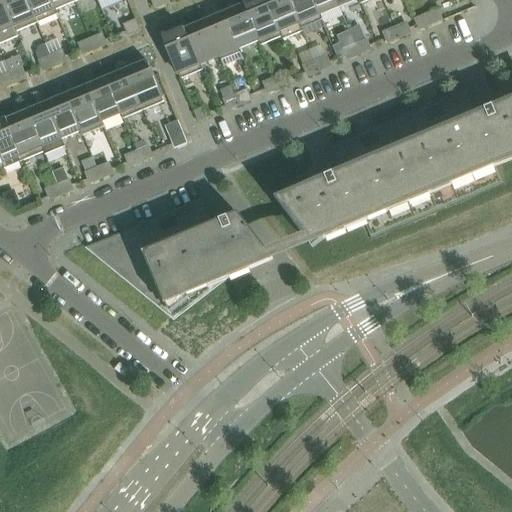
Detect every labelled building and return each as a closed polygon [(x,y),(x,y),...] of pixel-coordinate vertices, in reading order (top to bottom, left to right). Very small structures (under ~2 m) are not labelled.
[(17,33),(2,0),(0,0),(0,34),(14,29),(16,33),(17,33)] [(37,25),(26,0),(2,0),(17,33),(37,25)] [(57,16),(49,0),(26,0),(37,25),(57,16)] [(75,3),(73,0),(49,0),(57,16),(58,16),(56,11),(75,3)] [(166,6),(164,1),(163,0),(150,0),(155,10),(166,6)] [(281,38),(264,0),(256,0),(244,5),(261,47),(281,38)] [(301,30),(288,0),(264,0),(281,38),(283,38),(281,33),(299,25),(301,30)] [(321,22),(312,0),(288,0),(301,30),(321,22)] [(339,9),(335,0),(312,0),(321,22),(323,21),(321,16),(339,9)] [(361,5),(358,0),(335,0),(339,9),(358,1),(360,5),(361,5)] [(261,47),(244,5),(224,14),(239,50),(259,42),(261,47)] [(442,22),(437,11),(414,20),(419,31),(442,22)] [(239,50),(224,14),(204,22),(219,59),(239,50)] [(140,32),(136,21),(124,26),(129,37),(140,32)] [(219,59),(204,22),(184,30),(201,72),(204,71),(202,66),(219,59)] [(410,35),(408,30),(405,24),(394,29),(399,40),(410,35)] [(399,40),(394,29),(384,33),(388,44),(399,40)] [(201,72),(184,30),(163,39),(181,81),(201,72)] [(106,47),(104,42),(101,36),(90,40),(95,51),(106,47)] [(95,51),(90,40),(79,45),(84,56),(95,51)] [(370,52),(368,47),(365,41),(355,45),(359,56),(370,52)] [(359,56),(355,45),(344,50),(348,61),(359,56)] [(330,69),(321,46),(310,51),(315,62),(319,73),(330,69)] [(66,63),(64,59),(61,52),(50,57),(55,68),(66,63)] [(55,68),(50,57),(39,61),(44,72),(55,68)] [(164,103),(153,78),(147,62),(126,70),(143,112),(164,103)] [(319,73),(315,62),(304,67),(308,78),(319,73)] [(26,80),(24,75),(21,69),(10,74),(15,85),(26,80)] [(143,112),(126,70),(106,79),(123,120),(143,112)] [(15,85),(10,74),(0,77),(0,79),(4,89),(15,85)] [(290,86),(288,81),(285,75),(275,79),(279,90),(290,86)] [(123,120),(106,79),(86,87),(104,128),(105,128),(103,123),(120,116),(122,121),(123,120)] [(279,90),(275,79),(264,84),(268,95),(279,90)] [(104,128),(86,87),(66,95),(83,137),(104,128)] [(250,102),(248,97),(246,91),(235,96),(239,107),(250,102)] [(83,137),(66,95),(46,104),(62,141),(80,133),(82,137),(83,137)] [(239,107),(235,96),(224,100),(229,111),(239,107)] [(310,246),(511,161),(511,100),(275,200),(301,233),(310,246)] [(62,141),(46,104),(26,112),(44,154),(45,153),(43,148),(62,141)] [(210,119),(208,114),(205,108),(194,113),(199,124),(210,119)] [(44,154),(26,112),(6,120),(24,162),(44,154)] [(24,162),(6,120),(0,123),(0,174),(4,170),(24,162)] [(187,145),(182,134),(178,123),(167,127),(176,149),(187,145)] [(152,159),(150,154),(148,148),(137,153),(141,164),(152,159)] [(141,164),(137,153),(126,157),(130,168),(141,164)] [(112,176),(110,171),(108,165),(97,169),(102,180),(112,176)] [(102,180),(97,169),(86,174),(91,185),(102,180)] [(72,192),(70,188),(68,181),(57,186),(62,197),(72,192)] [(62,197),(57,186),(46,191),(51,202),(62,197)] [(219,284),(273,261),(263,249),(238,215),(219,223),(220,226),(209,231),(198,205),(90,250),(163,310),(174,319),(219,284)] [(273,261),(310,246),(301,233),(263,249),(273,261)] [(129,372),(119,365),(115,371),(124,378),(129,372)]
